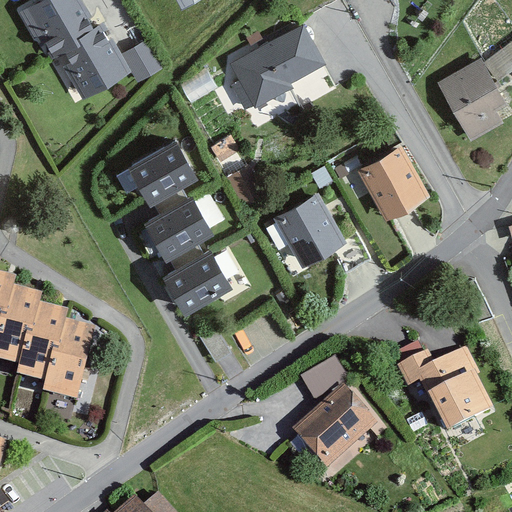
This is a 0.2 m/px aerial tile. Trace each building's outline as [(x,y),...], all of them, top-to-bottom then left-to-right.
[(53,48),(64,42),(96,23),(82,0),(38,0),(28,6),(53,48)] [(96,23),(64,42),(74,58),(67,62),(83,91),(127,65),(101,20),(96,23)] [(303,23),(229,60),(252,107),(293,87),(289,80),(323,64),(303,23)] [(148,39),(125,52),(139,77),(162,64),(148,39)] [(511,40),(485,64),(494,82),(511,67),(511,40)] [(481,58),(440,80),(472,138),(502,121),(497,111),(507,105),(494,82),(485,64),(481,58)] [(240,146),(233,133),(215,143),(223,156),(240,146)] [(174,140),(127,167),(147,201),(194,175),(174,140)] [(403,147),(359,171),(386,222),(430,198),(403,147)] [(325,164),(312,170),(321,186),(334,180),(325,164)] [(250,165),(228,177),(243,206),(265,194),(250,165)] [(320,195),(278,218),(305,268),(347,245),(320,195)] [(191,199),(144,225),(163,260),(211,233),(191,199)] [(211,253),(164,280),(183,314),(230,288),(211,253)] [(495,314),(476,278),(461,285),(480,322),(495,314)] [(0,345),(4,332),(10,333),(19,296),(21,286),(0,280),(0,345)] [(0,368),(23,374),(30,347),(37,349),(45,314),(48,304),(19,296),(10,333),(4,332),(0,345),(0,368)] [(20,385),(49,392),(56,362),(62,364),(70,331),(73,321),(45,314),(37,349),(30,347),(23,374),(20,385)] [(232,348),(215,322),(200,332),(217,358),(232,348)] [(101,338),(70,331),(62,364),(56,362),(49,392),(46,402),(83,411),(101,338)] [(431,350),(400,365),(411,387),(423,381),(448,432),(495,410),(478,376),(482,374),(468,346),(436,362),(431,350)] [(334,355),(302,375),(318,402),(351,381),(334,355)] [(346,386),(295,432),(330,470),(381,424),(346,386)] [(0,498),(11,453),(0,450),(0,498)] [(134,497),(117,511),(172,511),(157,495),(143,507),(134,497)]
